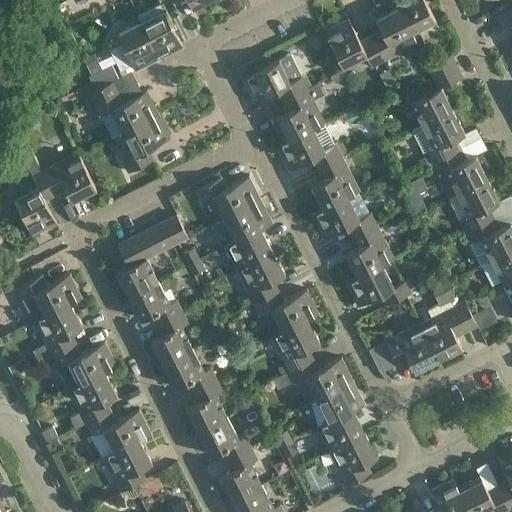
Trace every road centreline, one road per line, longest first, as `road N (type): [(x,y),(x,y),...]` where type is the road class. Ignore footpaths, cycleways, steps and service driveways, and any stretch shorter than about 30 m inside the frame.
road 1 (residential): [(214,511),(74,235),(87,220),(250,140)]
road 2 (residential): [(388,402),(250,140)]
road 3 (residential): [(511,120),(448,0)]
road 4 (residential): [(388,402),(499,347)]
